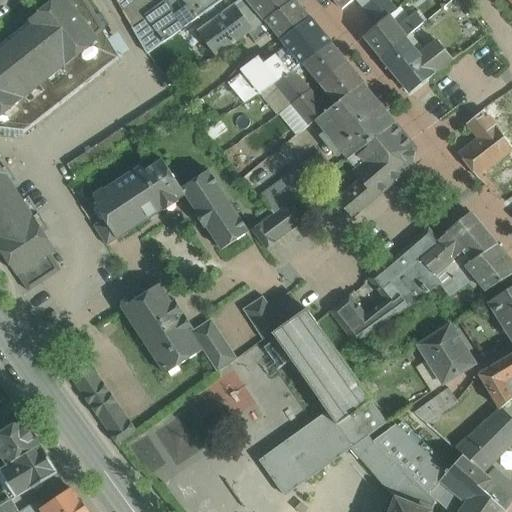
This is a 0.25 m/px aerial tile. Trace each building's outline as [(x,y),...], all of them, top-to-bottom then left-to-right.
[(0,130),(24,134),(123,57),(86,0),(58,0),(0,45),(0,130)] [(115,0),(116,0),(122,12),(137,0),(115,0)] [(137,0),(122,12),(133,30),(149,19),(147,16),(167,2),(165,0),(137,0)] [(169,0),(167,2),(147,16),(149,19),(133,30),(147,54),(223,0),(169,0)] [(248,0),(241,0),(200,31),(218,55),(249,33),(266,21),(248,0)] [(248,0),(266,21),(294,0),(248,0)] [(310,18),(295,0),(294,0),(266,21),(249,33),(256,42),(268,34),(270,37),(276,32),(282,39),(310,18)] [(334,0),(342,10),(354,0),(356,0),(362,7),(370,0),(334,0)] [(386,0),(370,0),(362,7),(378,26),(390,16),(396,11),(386,0)] [(399,28),(390,16),(378,26),(365,37),(382,58),(410,35),(424,23),(416,13),(399,28)] [(310,18),(282,39),(287,46),(264,64),(278,81),(294,70),(332,43),(310,18)] [(420,55),(413,47),(417,43),(410,35),(382,58),(381,58),(410,94),(453,60),(438,41),(420,55)] [(332,43),(294,70),(298,76),(308,69),(320,83),(348,63),(332,43)] [(259,57),(243,70),(244,72),(261,92),(275,83),(278,81),(264,64),(259,57)] [(364,82),(348,63),(320,83),(328,93),(319,101),(328,111),(363,84),(364,82)] [(278,81),(275,83),(292,105),(311,91),(298,76),(294,70),(278,81)] [(261,92),(244,72),(231,83),(247,102),(260,93),(261,92)] [(292,105),(275,83),(261,92),(260,93),(278,115),(292,105)] [(328,111),(316,121),(348,160),(396,123),(363,84),(328,111)] [(511,90),(492,106),(500,116),(503,113),(511,106),(511,90)] [(292,105),(309,126),(316,121),(328,111),(319,101),(311,91),(292,105)] [(67,165),(75,177),(184,105),(176,93),(67,165)] [(309,126),(292,105),(278,115),(294,137),(309,126)] [(491,123),(483,112),(467,124),(478,138),(495,125),(493,122),(491,123)] [(500,116),(493,122),(495,125),(478,138),(459,154),(478,178),(485,173),(502,159),(511,150),(511,124),(503,113),(500,116)] [(396,123),(348,160),(356,169),(353,171),(361,180),(337,200),(353,218),(413,167),(417,148),(396,123)] [(321,153),(262,197),(274,214),(290,202),(317,182),(316,181),(332,169),(321,153)] [(502,159),(485,173),(492,181),(508,167),(502,159)] [(113,193),(95,205),(104,219),(118,239),(186,194),(182,188),(163,160),(146,172),(142,166),(105,190),(107,192),(111,189),(113,193)] [(249,232),(208,171),(182,188),(186,194),(222,250),(249,232)] [(0,215),(23,201),(5,175),(0,178),(0,215)] [(39,225),(23,201),(0,215),(0,246),(2,249),(39,225)] [(274,214),(271,216),(285,235),(305,221),(290,202),(274,214)] [(471,213),(447,232),(448,233),(440,240),(420,258),(435,276),(456,258),(460,262),(468,256),(472,261),(498,245),(498,244),(471,213)] [(285,235),(271,216),(261,223),(276,242),(285,235)] [(107,246),(118,239),(104,219),(94,226),(107,246)] [(276,242),(261,223),(252,230),(266,249),(276,242)] [(55,250),(39,225),(2,249),(18,275),(55,250)] [(380,291),(390,283),(420,258),(440,240),(429,227),(369,278),(380,291)] [(511,261),(498,244),(498,245),(472,261),(468,264),(468,265),(441,284),(449,296),(469,282),(473,288),(479,283),(486,291),(511,274),(511,261)] [(420,258),(390,283),(401,295),(391,303),(399,314),(442,283),(435,276),(420,258)] [(166,374),(203,350),(198,342),(191,332),(194,330),(175,300),(171,302),(159,284),(123,309),(166,374)] [(511,288),(488,303),(511,340),(511,288)] [(263,296),(243,309),(250,320),(270,307),(263,296)] [(368,319),(351,297),(331,312),(349,335),(368,319)] [(385,305),(368,319),(376,330),(395,317),(385,305)] [(270,307),(250,320),(256,330),(276,316),(270,307)] [(371,399),(308,310),(307,309),(283,326),(273,334),(274,335),(321,400),(320,400),(328,412),(338,425),(353,415),(355,418),(361,414),(358,411),(371,401),(372,401),(371,399)] [(276,316),(256,330),(263,340),(273,334),(283,326),(276,316)] [(194,330),(191,332),(198,342),(218,329),(211,319),(194,330)] [(368,319),(349,335),(357,345),(376,330),(368,319)] [(443,384),(475,364),(450,325),(419,345),(443,384)] [(218,329),(198,342),(203,350),(204,352),(224,339),(218,329)] [(224,339),(204,352),(211,362),(231,349),(224,339)] [(231,349),(211,362),(217,372),(238,359),(231,349)] [(84,354),(64,367),(71,377),(91,364),(84,354)] [(511,355),(479,375),(500,409),(502,408),(511,398),(511,355)] [(91,364),(71,377),(78,387),(97,373),(91,364)] [(97,373),(78,387),(84,397),(104,383),(97,373)] [(104,383),(84,397),(91,406),(111,392),(104,383)] [(449,388),(415,412),(427,423),(458,401),(449,388)] [(111,392),(91,406),(97,416),(117,402),(111,392)] [(328,412),(285,443),(309,478),(367,436),(368,437),(387,423),(371,401),(358,411),(361,414),(355,418),(353,415),(338,425),(328,412)] [(117,402),(97,416),(104,425),(124,411),(117,402)] [(500,409),(456,448),(483,472),(511,443),(511,417),(502,408),(500,409)] [(124,411),(104,425),(110,435),(130,421),(124,411)] [(9,465),(42,446),(23,418),(0,434),(0,457),(2,456),(9,465)] [(130,421),(110,435),(117,445),(137,431),(130,421)] [(456,448),(454,447),(449,452),(459,461),(448,473),(396,425),(374,441),(437,499),(449,511),(504,511),(511,502),(511,497),(483,472),(456,448)] [(374,441),(372,442),(375,444),(360,457),(396,498),(432,511),(437,499),(374,441)] [(285,443),(284,443),(260,460),(285,496),(310,478),(309,478),(285,443)] [(9,465),(0,470),(0,471),(16,498),(30,489),(31,490),(58,473),(42,446),(9,465)] [(87,511),(72,489),(42,510),(42,511),(87,511)] [(431,511),(432,511),(396,498),(390,511),(431,511)] [(0,505),(0,511),(16,511),(19,511),(12,499),(0,505)]
